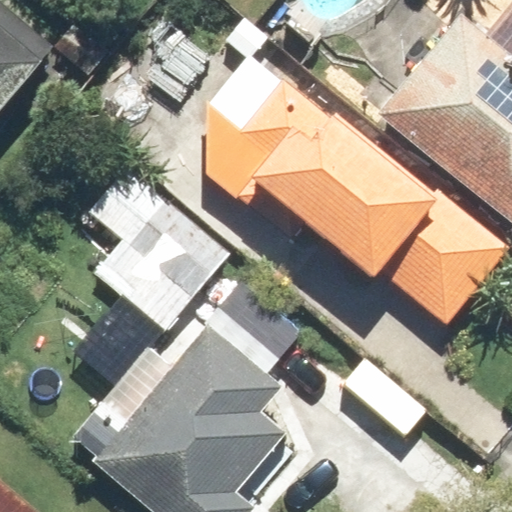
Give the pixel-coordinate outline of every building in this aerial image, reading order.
[(0,0),(0,127),(66,51),(7,0),(0,0)] [(425,68),(391,107),(511,213),(511,1),(510,0),(484,0),(458,31),(437,13),(405,50),(425,68)] [(511,248),(342,107),(336,114),(262,53),(218,107),(219,178),(368,302),(394,271),(452,320),(511,248)] [(137,166),(96,217),(124,240),(100,271),(175,331),(241,249),(137,166)] [(295,431),(269,409),(292,381),(222,321),(102,462),(161,511),(260,511),(272,498),(252,481),(295,431)] [(39,511),(0,478),(0,511),(39,511)]
